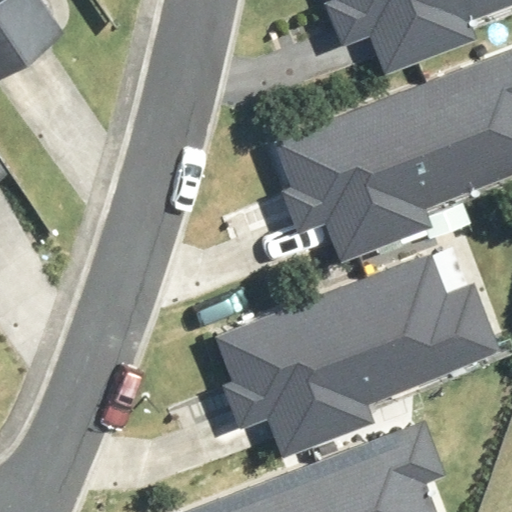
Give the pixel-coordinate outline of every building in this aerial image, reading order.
[(0,0),(0,62),(57,26),(40,0),(0,0)] [(320,0),(334,36),(362,26),(377,65),(468,29),(461,11),(490,0),(320,0)] [(511,38),(266,134),(282,176),(272,180),(290,224),(317,214),(332,251),(423,215),(417,199),(511,162),(511,38)] [(424,244),(208,328),(224,370),(214,374),(232,418),(259,408),(274,447),(366,411),(359,393),(493,341),(467,275),(440,286),(424,244)] [(418,411),(156,511),(432,511),(418,475),(439,467),(418,411)]
